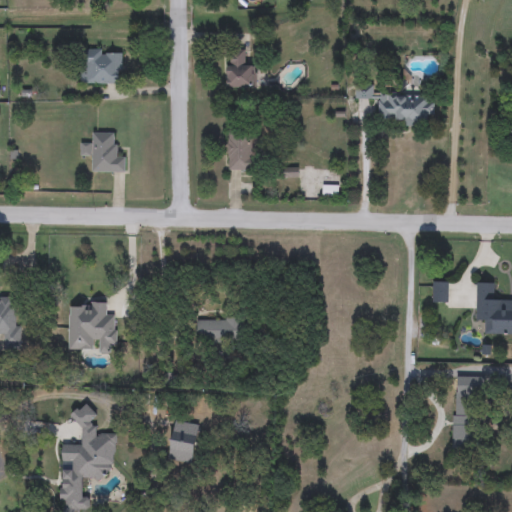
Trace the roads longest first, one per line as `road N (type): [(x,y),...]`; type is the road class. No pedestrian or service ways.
road 1 (residential): [(0,215),(511,225)]
road 2 (residential): [(178,0),(182,217)]
